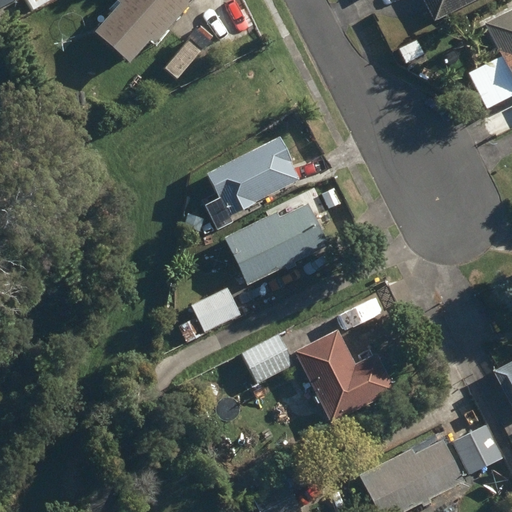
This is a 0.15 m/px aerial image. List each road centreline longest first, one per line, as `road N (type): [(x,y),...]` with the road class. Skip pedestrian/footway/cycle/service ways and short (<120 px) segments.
road 1 (unknown): [(405,270),(184,361),(139,407),(93,511)]
road 2 (residential): [(443,208),(368,117),(311,0)]
